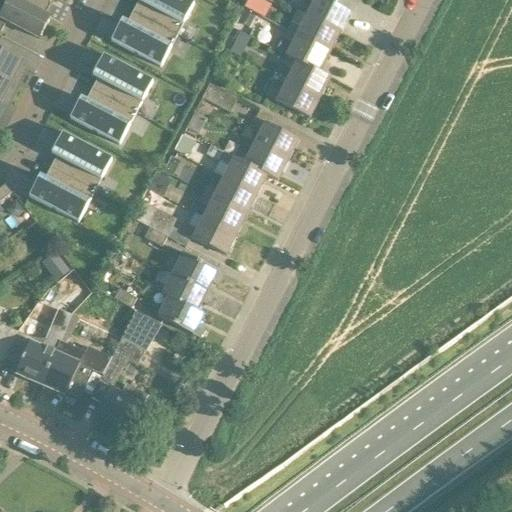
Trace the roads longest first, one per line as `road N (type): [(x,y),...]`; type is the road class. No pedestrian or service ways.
road 1 (residential): [(164,505),(420,0)]
road 2 (trunk): [(511,359),(302,511)]
road 3 (residential): [(95,0),(16,148),(0,162)]
road 4 (secondary): [(164,505),(0,417)]
road 5 (trunk): [(384,511),(511,420)]
